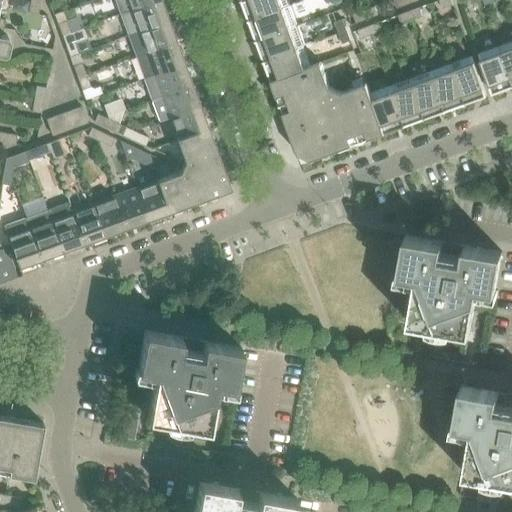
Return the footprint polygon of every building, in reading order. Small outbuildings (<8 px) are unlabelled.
[(38,15),(40,2),(30,0),(28,13),(38,15)] [(157,0),(114,0),(120,14),(157,0)] [(169,20),(161,0),(157,0),(120,14),(128,35),(169,20)] [(288,5),(286,0),(241,0),(249,19),(288,5)] [(453,5),(451,0),(439,0),(442,8),(453,5)] [(296,25),(288,5),(249,19),(256,39),(296,25)] [(377,15),(374,6),(364,10),(367,19),(377,15)] [(423,16),(420,7),(409,11),(412,20),(423,16)] [(367,19),(364,10),(353,14),(356,23),(367,19)] [(412,20),(409,11),(398,15),(401,24),(412,20)] [(9,39),(7,36),(2,35),(5,20),(0,18),(0,54),(3,55),(7,52),(9,39)] [(347,30),(343,19),(335,22),(338,33),(347,30)] [(70,32),(66,20),(58,23),(62,35),(70,32)] [(177,42),(169,20),(128,35),(135,57),(177,42)] [(382,31),(379,22),(368,26),(372,35),(382,31)] [(303,45),(296,25),(256,39),(264,60),(303,45)] [(372,35),(368,26),(358,30),(361,39),(372,35)] [(351,40),(347,30),(338,33),(342,43),(351,40)] [(511,40),(499,46),(511,81),(511,40)] [(184,63),(177,42),(135,57),(143,78),(184,63)] [(310,65),(303,45),(264,60),(271,80),(310,65)] [(511,85),(511,81),(499,46),(478,54),(492,93),(511,85)] [(486,95),(472,56),(451,63),(465,103),(486,95)] [(341,75),(346,64),(337,60),(332,71),(341,75)] [(383,133),(370,93),(367,83),(342,92),(329,86),(321,61),(310,65),(271,80),(301,163),(383,133)] [(86,75),(82,63),(73,66),(77,78),(86,75)] [(192,85),(184,63),(143,78),(151,100),(161,97),(192,85)] [(465,103),(451,63),(431,71),(445,110),(465,103)] [(348,84),(353,73),(345,69),(339,80),(348,84)] [(445,110),(431,71),(410,78),(425,118),(445,110)] [(90,87),(86,75),(77,78),(82,90),(90,87)] [(425,118),(410,78),(390,86),(404,125),(425,118)] [(200,107),(192,85),(161,97),(169,118),(200,107)] [(43,100),(46,87),(36,86),(34,99),(43,100)] [(390,86),(370,93),(383,133),(404,125),(390,86)] [(41,113),(43,100),(34,99),(32,111),(41,113)] [(85,115),(82,107),(70,111),(73,119),(85,115)] [(208,128),(200,107),(169,118),(177,140),(208,128)] [(73,119),(70,111),(64,113),(58,115),(61,123),(67,121),(73,119)] [(105,127),(109,119),(98,114),(94,122),(105,127)] [(61,123),(58,115),(46,119),(49,127),(61,123)] [(88,123),(85,115),(73,119),(76,127),(88,123)] [(76,127),(73,119),(67,121),(61,123),(64,131),(70,129),(76,127)] [(117,133),(121,125),(109,119),(105,127),(117,133)] [(64,131),(61,123),(49,127),(52,135),(64,131)] [(99,141),(103,133),(91,127),(87,135),(99,141)] [(133,141),(137,132),(125,127),(122,135),(133,141)] [(230,189),(208,128),(177,140),(184,161),(182,166),(179,172),(158,180),(169,211),(230,189)] [(145,146),(149,138),(137,132),(133,141),(145,146)] [(15,145),(17,135),(4,133),(3,143),(15,145)] [(111,146),(114,138),(103,133),(99,141),(111,146)] [(65,154),(59,139),(48,143),(51,152),(54,158),(65,154)] [(51,152),(48,143),(35,148),(38,156),(51,152)] [(137,156),(134,147),(123,151),(126,159),(137,156)] [(29,161),(25,152),(6,159),(14,167),(29,161)] [(10,185),(14,167),(6,159),(2,184),(10,185)] [(169,211),(158,180),(136,188),(148,219),(169,211)] [(148,219),(136,188),(115,196),(126,227),(148,219)] [(126,227),(115,196),(93,203),(105,235),(126,227)] [(83,243),(72,211),(68,202),(47,210),(62,251),(83,243)] [(105,235),(93,203),(72,211),(83,243),(105,235)] [(62,251),(47,210),(26,218),(41,259),(62,251)] [(41,259),(26,218),(4,226),(7,235),(18,267),(41,259)] [(495,290),(502,252),(464,245),(464,246),(443,242),(443,241),(405,235),(399,273),(397,273),(395,280),(411,283),(412,281),(415,281),(408,322),(470,333),(477,292),(480,293),(480,295),(496,298),(497,290),(495,290)] [(241,348),(205,341),(203,341),(203,342),(181,338),(182,337),(179,337),(144,331),(137,369),(135,368),(134,376),(150,379),(150,377),(154,377),(147,418),(208,429),(215,388),(219,389),(219,391),(235,393),(236,386),(234,386),(241,348)] [(511,395),(498,393),(498,392),(461,386),(454,424),(452,424),(451,431),(467,434),(467,432),(471,432),(464,473),(511,481),(511,395)] [(0,465),(9,467),(8,473),(33,478),(43,423),(0,415),(0,465)] [(293,511),(296,499),(258,492),(258,493),(237,489),(237,488),(199,482),(193,511),(293,511)] [(0,503),(7,505),(9,496),(0,494),(0,503)] [(20,507),(21,498),(9,496),(7,505),(20,507)]
